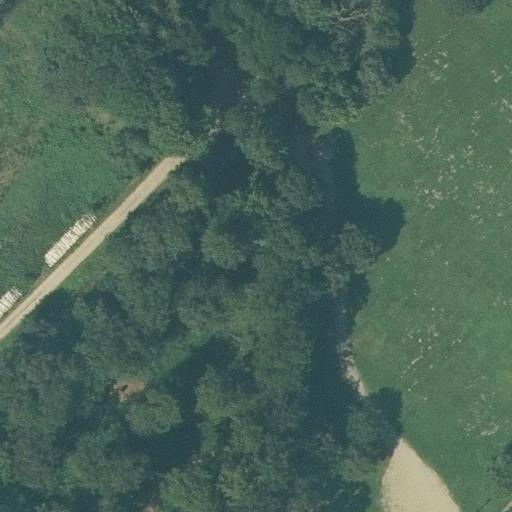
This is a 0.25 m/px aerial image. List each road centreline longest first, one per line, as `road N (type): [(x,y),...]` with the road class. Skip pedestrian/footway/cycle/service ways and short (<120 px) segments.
road 1 (track): [(261,71),(0,331)]
road 2 (track): [(332,0),(261,71),(167,0)]
